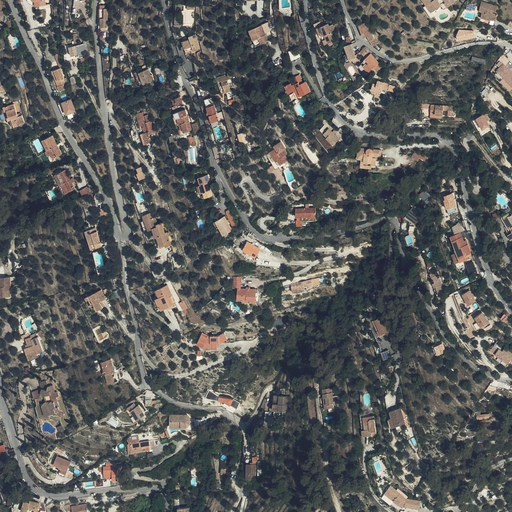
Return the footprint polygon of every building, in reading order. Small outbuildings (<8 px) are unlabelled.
[(449,7),(443,0),(439,0),(436,3),(433,0),(423,0),(421,2),(432,15),(441,8),(444,12),(449,7)] [(480,16),(494,20),(496,15),(495,15),(492,15),(493,11),(495,12),(497,6),(482,1),(479,10),(481,10),(480,16)] [(110,25),(111,7),(106,7),(106,4),(103,4),(102,18),(103,18),(103,25),(110,25)] [(366,21),(358,24),(364,33),(365,32),(368,38),(373,36),(366,21)] [(319,34),(319,33),(323,32),(328,43),(330,42),(334,41),(335,40),(331,31),(329,25),(328,23),(317,28),(319,34)] [(268,40),(263,24),(250,28),(255,45),(268,40)] [(474,36),(474,28),(457,29),(458,38),(474,36)] [(187,52),(203,48),(199,32),(191,34),(192,37),(184,39),(187,52)] [(323,32),(319,33),(324,45),(328,43),(323,32)] [(360,49),(360,48),(356,40),(352,41),(349,34),(346,35),(347,38),(346,39),(348,43),(344,44),(348,53),(350,52),(352,54),(356,53),(355,52),(360,49)] [(81,57),(82,56),(87,55),(86,53),(89,52),(86,42),(82,43),(84,49),(79,51),(80,53),(81,57)] [(82,43),(70,47),(73,56),(80,53),(79,51),(84,49),(82,43)] [(371,51),(372,49),(367,44),(361,47),(360,48),(360,49),(366,55),(365,56),(366,57),(359,64),(366,72),(374,65),(380,60),(371,51)] [(298,48),(289,50),(292,59),(300,57),(298,48)] [(511,89),(511,69),(506,64),(510,60),(504,54),(496,62),(500,66),(497,70),(504,77),(500,80),(511,90),(511,89)] [(65,78),(61,67),(52,70),(54,74),(57,73),(60,86),(58,87),(59,92),(64,90),(63,85),(65,84),(64,78),(65,78)] [(145,83),(153,79),(148,67),(140,70),(145,83)] [(225,91),(231,89),(227,79),(232,78),(230,71),(227,71),(228,75),(225,76),(224,74),(217,76),(219,81),(222,81),(225,91)] [(290,93),(292,93),(295,91),(297,97),(307,93),(303,82),(299,84),(296,76),(291,78),(293,83),(288,85),(287,84),(281,86),(284,94),(290,92),(290,93)] [(390,89),(395,91),(396,85),(384,81),(382,85),(390,88),(390,89)] [(175,97),(179,104),(184,101),(181,95),(175,97)] [(76,110),(72,98),(63,101),(67,113),(76,110)] [(15,122),(16,124),(23,121),(21,114),(19,115),(17,115),(16,113),(13,103),(2,106),(6,119),(9,118),(11,123),(15,122)] [(220,121),(218,114),(216,105),(208,107),(213,126),(221,124),(220,121)] [(420,105),(419,117),(427,118),(428,113),(433,114),(433,116),(441,117),(441,111),(447,111),(446,117),(452,118),(453,108),(420,105)] [(185,108),(174,112),(176,118),(177,117),(179,123),(182,130),(184,128),(185,131),(193,128),(185,108)] [(490,119),(486,112),(476,117),(482,129),(490,125),(488,120),(490,119)] [(147,134),(148,134),(152,133),(155,131),(151,120),(150,120),(148,121),(146,116),(144,116),(140,118),(142,124),(144,123),(147,134)] [(330,122),(337,129),(342,128),(332,117),(330,122)] [(326,136),(324,138),(323,139),(330,146),(336,139),(332,136),(329,132),(322,124),(316,130),(320,135),(323,132),(326,136)] [(44,138),(48,148),(50,147),(54,156),(63,152),(54,133),(44,138)] [(152,133),(148,134),(148,136),(145,137),(147,142),(154,140),(152,133)] [(275,146),(265,152),(275,168),(278,166),(277,165),(284,161),(283,159),(287,156),(285,153),(287,151),(284,147),(286,146),(282,139),(273,144),(275,146)] [(50,157),(47,149),(41,151),(45,161),(51,158),(50,157)] [(361,164),(371,166),(380,152),(373,151),(372,150),(372,149),(371,149),(370,149),(369,149),(367,150),(359,149),(357,159),(361,160),(361,164)] [(428,161),(429,156),(414,151),(412,158),(419,160),(420,159),(428,161)] [(375,166),(375,168),(378,169),(381,152),(380,152),(371,166),(375,166)] [(146,176),(142,166),(137,167),(139,172),(137,173),(140,179),(146,176)] [(73,181),(71,177),(65,168),(55,173),(60,181),(57,182),(63,193),(75,186),(73,181)] [(205,195),(214,191),(211,184),(212,183),(208,175),(199,179),(203,187),(201,188),(205,195)] [(427,203),(431,200),(424,190),(420,193),(427,203)] [(302,219),(318,218),(318,206),(298,207),(298,215),(302,215),(302,219)] [(416,225),(424,215),(412,206),(405,216),(416,225)] [(511,213),(510,211),(509,212),(507,209),(499,214),(508,229),(506,231),(509,236),(511,234),(511,213)] [(144,213),(145,219),(149,229),(153,228),(156,237),(158,236),(161,245),(165,244),(166,246),(172,244),(167,232),(166,232),(163,222),(157,223),(154,214),(152,214),(151,211),(144,213)] [(234,228),(226,214),(216,218),(224,233),(234,228)] [(410,234),(407,235),(407,244),(413,243),(412,230),(415,230),(414,225),(409,225),(410,234)] [(93,248),(102,246),(99,236),(98,231),(95,232),(94,228),(89,229),(87,230),(93,248)] [(167,232),(172,244),(174,251),(177,250),(171,234),(169,229),(167,230),(167,232)] [(449,233),(456,254),(469,250),(466,242),(463,243),(461,238),(459,230),(449,233)] [(243,248),(256,256),(261,248),(248,240),(243,248)] [(469,250),(456,254),(458,259),(470,255),(469,250)] [(470,273),(477,270),(473,261),(466,263),(470,273)] [(0,293),(11,293),(11,274),(0,274),(0,283),(0,293)] [(238,280),(238,285),(246,279),(247,276),(238,275),(238,280)] [(437,297),(444,294),(440,286),(441,286),(438,278),(434,280),(432,275),(429,277),(436,291),(434,292),(437,297)] [(316,278),(301,281),(303,288),(312,287),(312,285),(317,284),(316,278)] [(303,288),(301,281),(294,282),(295,292),(301,291),(301,289),(303,288)] [(162,284),(153,291),(162,302),(161,304),(164,307),(169,303),(172,301),(167,294),(169,292),(162,284)] [(246,287),(243,287),(243,297),(241,297),(241,299),(263,300),(263,288),(253,287),(253,286),(250,286),(250,287),(246,287)] [(468,305),(477,300),(471,288),(462,293),(468,305)] [(95,304),(98,310),(105,307),(102,301),(108,299),(103,289),(87,296),(90,305),(95,304)] [(162,302),(153,291),(152,292),(157,298),(155,299),(160,305),(161,304),(162,302)] [(483,311),(475,316),(481,326),(489,321),(483,311)] [(390,328),(385,313),(375,316),(380,332),(390,328)] [(27,347),(28,352),(32,351),(34,359),(41,356),(40,352),(46,351),(41,336),(35,338),(33,332),(24,335),(25,339),(29,339),(31,346),(27,347)] [(207,348),(218,348),(216,336),(210,335),(205,332),(200,342),(205,345),(205,347),(207,348)] [(216,336),(218,348),(219,348),(218,344),(222,343),(229,340),(227,334),(220,337),(216,336)] [(498,346),(495,350),(507,359),(511,351),(511,348),(496,337),(493,342),(498,346)] [(444,342),(434,345),(437,353),(446,351),(444,342)] [(107,376),(108,379),(110,378),(114,376),(112,371),(115,370),(110,359),(98,364),(103,375),(102,375),(103,378),(107,376)] [(110,378),(108,379),(111,386),(117,383),(114,376),(110,378)] [(48,391),(50,386),(48,381),(41,383),(42,389),(48,391)] [(318,386),(319,395),(322,395),(324,406),(330,405),(327,384),(318,386)] [(43,405),(58,399),(58,397),(61,396),(59,392),(57,392),(55,385),(50,386),(48,391),(42,389),(42,394),(47,395),(49,400),(43,405)] [(36,399),(37,398),(42,397),(42,394),(42,389),(34,391),(36,399)] [(287,409),(288,394),(274,393),(272,408),(287,409)] [(37,398),(39,407),(43,405),(49,400),(47,395),(42,394),(42,397),(37,398)] [(62,410),(58,399),(43,405),(45,412),(49,410),(51,415),(56,413),(60,415),(63,411),(62,410)] [(136,417),(143,412),(136,403),(129,409),(136,417)] [(39,407),(37,408),(40,418),(48,420),(47,416),(45,412),(43,405),(39,407)] [(399,405),(388,408),(389,413),(387,414),(390,425),(403,421),(399,405)] [(165,414),(167,426),(182,425),(186,420),(186,415),(182,413),(165,414)] [(361,434),(375,432),(372,413),(359,414),(361,434)] [(147,445),(146,439),(127,442),(129,450),(140,448),(140,446),(147,445)] [(7,459),(13,457),(10,447),(6,448),(4,443),(0,444),(0,448),(1,453),(6,451),(7,459)] [(70,460),(57,454),(53,462),(61,465),(58,471),(64,474),(70,460)] [(246,461),(246,475),(255,476),(256,461),(253,461),(246,461)] [(190,473),(196,475),(198,469),(192,466),(190,473)] [(113,481),(119,481),(117,467),(103,469),(105,481),(113,480),(113,481)] [(395,496),(393,498),(399,504),(418,506),(419,499),(405,496),(390,483),(386,488),(395,496)] [(384,491),(393,498),(395,496),(386,488),(384,491)] [(35,506),(38,505),(39,499),(30,497),(29,498),(24,497),(22,506),(24,506),(25,506),(35,506)] [(179,510),(179,511),(188,511),(188,501),(179,502),(179,510)] [(74,511),(84,511),(90,511),(89,502),(74,504),(74,511)]
